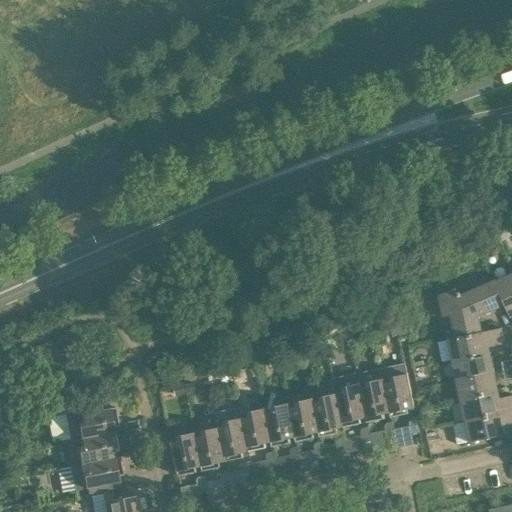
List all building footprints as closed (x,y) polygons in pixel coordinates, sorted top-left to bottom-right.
[(511,273),(511,274),(496,282),(495,282),(505,305),(510,317),(511,316),(511,269),(510,270),(511,273)] [(495,282),(496,282),(496,281),(462,296),(460,293),(458,294),(456,289),(438,297),(443,317),(451,316),(456,338),(456,339),(482,333),(481,333),(478,317),(505,305),(495,282)] [(456,339),(456,338),(448,340),(452,360),(452,361),(489,353),(488,347),(504,344),(501,328),(481,333),(482,333),(456,339)] [(326,344),(351,339),(349,331),(325,336),(326,344)] [(489,353),(452,361),(456,381),(494,373),(489,353)] [(503,371),(511,369),(511,359),(501,362),(503,371)] [(384,384),(390,413),(414,408),(405,364),(381,369),(384,384)] [(384,384),(381,369),(357,374),(360,389),(365,418),(390,413),(384,384)] [(511,378),(511,369),(503,371),(505,380),(511,378)] [(494,373),(456,381),(460,399),(455,400),(456,403),(461,402),(461,401),(498,394),(494,373)] [(360,389),(357,374),(334,379),(337,394),(336,394),(342,423),(365,418),(360,389)] [(337,394),(334,379),(317,383),(320,397),(336,394),(337,394)] [(193,382),(186,384),(186,386),(187,392),(195,391),(194,384),(193,382)] [(185,383),(173,385),(174,388),(176,396),(187,394),(185,386),(185,383)] [(321,402),(313,403),(319,433),(343,428),(342,423),(336,394),(320,397),(321,402)] [(498,394),(461,401),(461,402),(464,419),(460,420),(460,422),(465,421),(511,412),(511,395),(499,399),(498,394)] [(297,407),(290,408),(289,408),(295,438),(319,433),(313,403),(313,399),(296,402),(297,407)] [(273,411),(266,413),(272,442),(295,438),(289,408),(290,408),(289,404),(273,407),(273,411)] [(80,440),(114,433),(113,427),(118,426),(114,408),(65,418),(70,442),(80,440)] [(266,413),(265,408),(249,412),(250,417),(242,418),(241,418),(247,448),(272,442),(266,413)] [(511,412),(465,421),(460,422),(461,425),(465,424),(469,443),(507,435),(506,429),(511,427),(511,412)] [(408,422),(409,425),(411,434),(419,432),(416,417),(410,418),(408,422)] [(227,426),(219,428),(218,428),(224,457),(248,452),(247,448),(241,418),(226,421),(227,426)] [(136,421),(124,423),(122,426),(123,432),(137,429),(136,421)] [(384,427),(385,431),(387,439),(395,437),(392,422),(386,424),(384,427)] [(360,432),(361,436),(363,444),(371,442),(368,427),(362,429),(360,432)] [(196,438),(197,438),(195,428),(191,429),(192,433),(179,436),(180,441),(171,443),(178,476),(196,473),(195,468),(202,467),(196,438)] [(204,436),(197,438),(196,438),(202,467),(203,471),(220,468),(219,463),(225,462),(224,457),(218,428),(203,431),(204,436)] [(80,440),(70,442),(65,443),(70,467),(85,465),(85,464),(114,459),(114,458),(113,452),(117,451),(114,433),(80,440)] [(338,442),(339,445),(340,454),(349,452),(346,437),(340,439),(338,442)] [(314,447),(314,451),(316,459),(325,457),(321,443),(316,444),(314,447)] [(136,446),(124,448),(122,451),(123,457),(137,454),(136,446)] [(290,452),(290,456),(292,464),(300,462),(297,448),(292,449),(290,452)] [(266,457),(267,461),(268,469),(277,467),(274,452),(268,454),(266,457)] [(85,465),(70,467),(75,491),(87,489),(88,497),(111,492),(110,484),(118,483),(117,476),(122,475),(119,457),(114,458),(114,459),(85,464),(85,465)] [(243,466),(244,470),(245,478),(254,476),(251,462),(245,463),(243,466)] [(16,471),(17,478),(24,477),(23,470),(16,471)] [(220,476),(221,480),(222,488),(231,486),(228,471),(222,473),(220,476)] [(196,481),(199,493),(207,491),(204,477),(198,478),(196,481)] [(103,501),(104,511),(138,511),(135,494),(103,501)]
